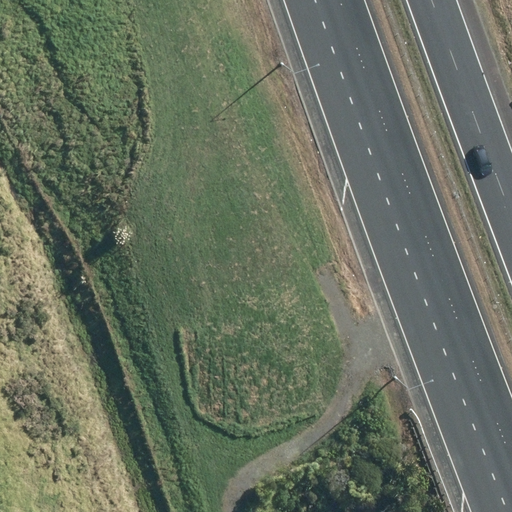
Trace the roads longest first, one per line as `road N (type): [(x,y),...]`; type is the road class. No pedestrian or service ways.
road 1 (motorway): [(511,462),(331,0)]
road 2 (motorway): [(431,0),(511,232)]
